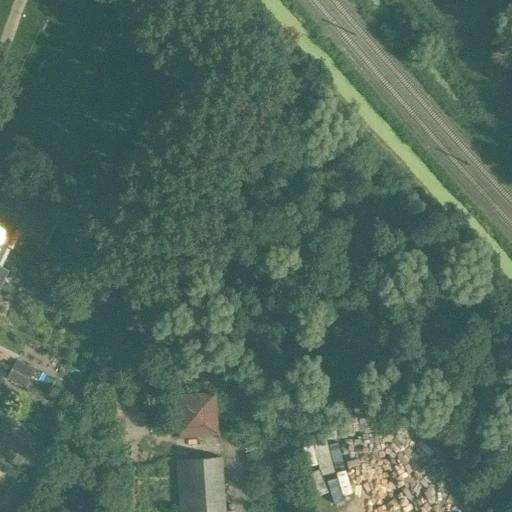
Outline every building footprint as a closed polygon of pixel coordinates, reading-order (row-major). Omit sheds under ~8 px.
[(0,244),(6,248),(15,230),(44,244),(59,214),(22,196),(14,211),(0,204),(0,244)] [(0,284),(1,285),(8,271),(0,266),(0,259),(6,248),(0,244),(0,284)] [(16,359),(10,370),(27,378),(32,368),(16,359)] [(27,378),(10,370),(6,379),(22,388),(27,378)] [(218,435),(215,394),(212,394),(212,392),(175,395),(175,399),(172,399),(174,435),(177,435),(177,439),(218,435)] [(0,420),(4,422),(11,409),(0,403),(0,420)] [(224,511),(220,458),(176,461),(179,511),(224,511)]
